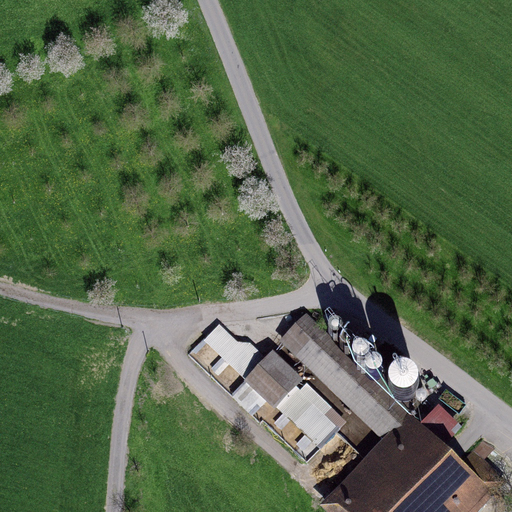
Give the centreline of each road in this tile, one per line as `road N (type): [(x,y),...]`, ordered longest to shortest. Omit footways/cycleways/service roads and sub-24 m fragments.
road 1 (unclassified): [(208,0),(298,228),(331,288),(511,417)]
road 2 (track): [(331,288),(151,321),(0,290)]
road 3 (track): [(151,321),(125,393),(116,511)]
